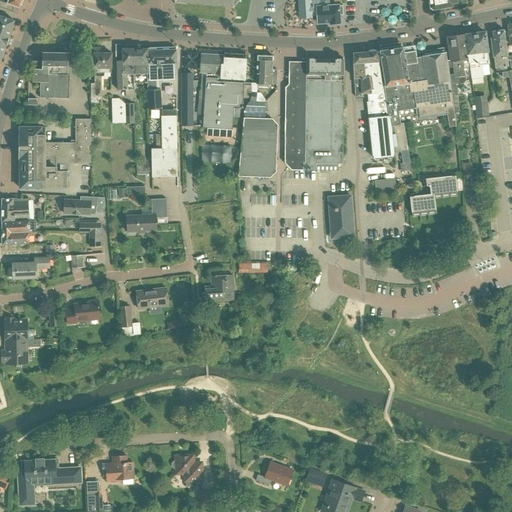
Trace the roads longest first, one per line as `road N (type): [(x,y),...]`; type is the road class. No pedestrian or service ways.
road 1 (tertiary): [(422,29),(287,42),(132,28)]
road 2 (residential): [(233,511),(226,438),(37,445)]
road 3 (unclassified): [(313,249),(407,279),(511,244)]
road 4 (residential): [(0,299),(190,266)]
road 5 (tertiary): [(0,120),(43,1)]
